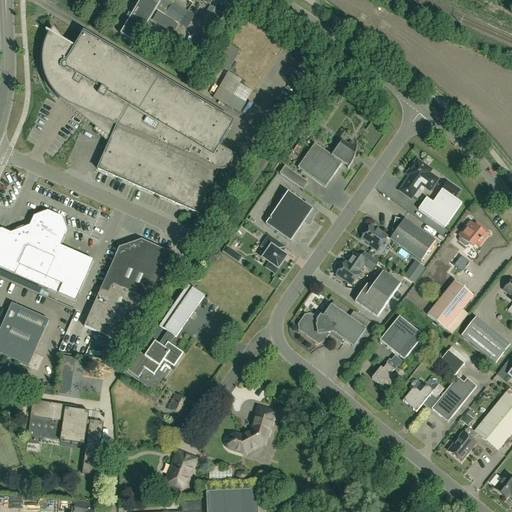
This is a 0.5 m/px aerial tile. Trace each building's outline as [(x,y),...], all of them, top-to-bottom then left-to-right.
[(151,19),(157,9),(162,0),(141,0),(121,35),(136,44),(142,34),(165,47),(173,34),(178,25),(158,13),(153,20),(151,19)] [(194,16),(174,3),(169,0),(162,0),(157,9),(167,15),(187,27),(194,16)] [(211,25),(215,20),(217,21),(220,16),(218,14),(220,12),(211,6),(204,17),(206,18),(204,21),(211,25)] [(237,158),(220,148),(234,123),(84,34),(76,49),(50,34),(47,43),(46,50),(44,59),(45,65),(46,73),(48,80),(52,87),(57,93),(61,98),(113,138),(99,170),(199,215),(219,172),(220,172),(223,172),(225,172),(227,171),(228,170),(230,169),(231,167),(237,158)] [(357,145),(357,140),(357,144),(352,141),(349,145),(343,141),(333,156),(343,164),(349,168),(348,169),(349,169),(351,166),(353,162),(355,158),(356,153),(357,149),(357,145)] [(326,188),(343,164),(333,156),(315,144),(298,168),(326,188)] [(413,174),(401,191),(412,199),(422,184),(431,191),(439,180),(430,173),(432,170),(422,163),(414,164),(409,172),(413,174)] [(305,181),(285,166),(280,173),(301,187),(305,181)] [(306,203),(290,190),(266,224),(291,241),(305,221),(310,225),(320,211),(306,201),(306,203)] [(434,203),(427,198),(419,210),(445,228),(462,203),(443,190),(434,203)] [(94,260),(61,246),(67,232),(62,218),(48,212),(34,217),(30,227),(11,234),(2,230),(0,230),(0,268),(75,301),(94,260)] [(436,241),(405,219),(404,221),(396,219),(391,239),(391,240),(422,262),(436,241)] [(471,222),(459,236),(461,237),(459,239),(460,241),(466,246),(468,246),(470,245),(474,248),(477,245),(479,247),(489,234),(481,226),(479,229),(471,222)] [(387,237),(371,226),(362,238),(379,250),(387,237)] [(279,269),(287,257),(282,253),(286,248),(269,236),(262,247),(268,251),(263,258),(279,269)] [(132,315),(144,299),(175,255),(141,240),(119,248),(84,327),(115,340),(127,313),(132,315)] [(242,257),(226,246),(221,253),(237,264),(242,257)] [(355,253),(348,264),(346,262),(337,275),(338,276),(337,277),(338,278),(343,282),(344,281),(345,280),(353,286),(361,273),(360,272),(365,265),(373,271),(378,263),(365,253),(362,258),(355,253)] [(368,285),(356,302),(379,318),(402,285),(384,272),(372,288),(368,285)] [(455,281),(428,315),(446,330),(474,296),(455,281)] [(169,332),(167,335),(172,338),(174,335),(176,337),(205,296),(188,285),(160,326),(169,332)] [(12,304),(0,330),(0,335),(4,337),(0,346),(0,354),(29,367),(49,320),(12,304)] [(332,305),(323,317),(337,325),(330,335),(343,345),(346,342),(354,348),(367,329),(332,305)] [(337,325),(323,317),(321,315),(317,321),(311,317),(307,317),(301,325),(302,329),(308,334),(306,336),(319,345),(323,340),(327,339),(330,335),(337,325)] [(404,361),(424,337),(400,318),(380,342),(404,361)] [(462,336),(472,344),(496,364),(511,345),(477,318),(462,336)] [(169,343),(172,338),(167,335),(160,345),(155,341),(145,356),(140,352),(128,370),(139,378),(146,367),(150,370),(155,363),(160,367),(164,360),(173,366),(183,352),(169,343)] [(449,351),(439,363),(455,376),(465,364),(449,351)] [(381,369),(372,380),(380,387),(379,389),(386,394),(391,389),(389,387),(395,380),(390,376),(394,372),(387,366),(383,371),(381,369)] [(432,409),(448,423),(477,387),(467,379),(464,383),(458,378),(432,409)] [(427,386),(426,387),(418,381),(418,382),(416,381),(414,382),(409,388),(412,391),(403,402),(417,413),(431,395),(436,400),(445,389),(439,384),(433,391),(427,386)] [(168,409),(183,417),(191,402),(176,393),(168,409)] [(511,434),(511,397),(506,393),(474,432),(498,451),(511,434)] [(84,445),(87,425),(89,425),(82,474),(95,475),(103,422),(91,421),(88,420),(89,412),(78,410),(78,406),(65,404),(33,400),(31,416),(27,442),(38,443),(39,437),(60,440),(60,441),(84,445)] [(242,435),(236,434),(234,433),(233,434),(231,434),(229,435),(228,436),(227,438),(226,440),(226,441),(226,443),(226,445),(227,447),(228,448),(230,449),(231,450),(247,455),(265,446),(273,419),(274,420),(277,412),(269,409),(267,417),(256,413),(251,431),(242,435)] [(464,432),(448,451),(462,462),(477,443),(464,432)] [(183,494),(198,459),(177,451),(163,486),(183,494)] [(230,477),(230,467),(211,467),(211,476),(230,477)] [(495,484),(502,477),(498,473),(491,480),(495,484)] [(511,477),(507,474),(495,489),(507,498),(511,494),(511,477)] [(257,511),(257,490),(206,492),(206,511),(257,511)] [(98,511),(97,511),(98,505),(74,501),(72,511),(98,511)] [(201,511),(202,511),(201,501),(181,503),(181,511),(201,511)]
